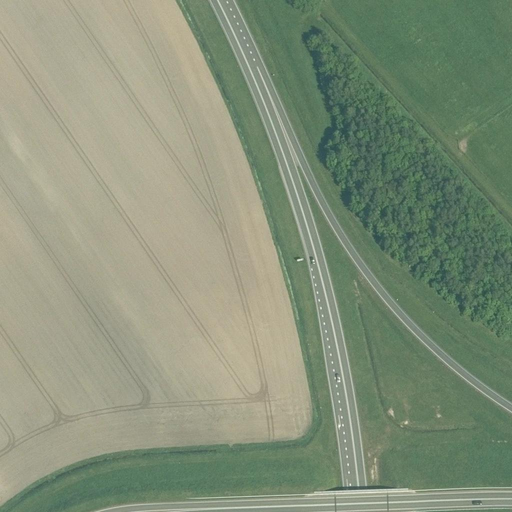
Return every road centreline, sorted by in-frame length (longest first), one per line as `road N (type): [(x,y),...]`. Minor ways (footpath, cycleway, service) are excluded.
road 1 (trunk): [(360,511),(318,269),(262,99)]
road 2 (trunk): [(511,408),(456,369),(392,306),(262,99)]
road 3 (trunk): [(511,499),(186,511)]
